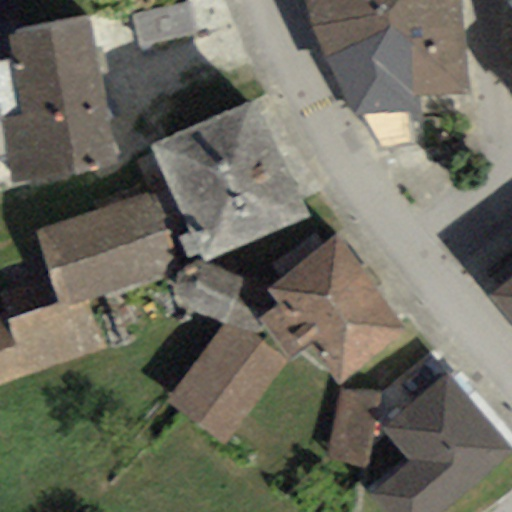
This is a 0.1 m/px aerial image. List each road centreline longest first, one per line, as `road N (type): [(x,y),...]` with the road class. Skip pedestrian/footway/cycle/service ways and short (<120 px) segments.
road 1 (unclassified): [(267,0),(333,161),(413,258)]
road 2 (unclassified): [(413,258),(511,378)]
road 3 (unclassified): [(413,258),(511,179)]
